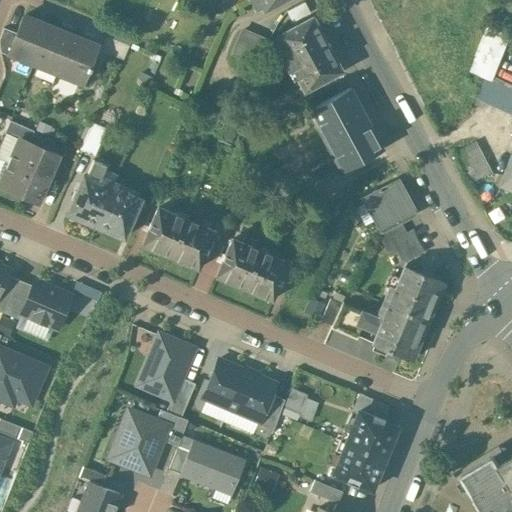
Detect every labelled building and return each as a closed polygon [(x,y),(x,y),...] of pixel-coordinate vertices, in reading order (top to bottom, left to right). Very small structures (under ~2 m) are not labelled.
[(278,0),(250,0),(254,7),(260,4),(262,9),(278,0)] [(307,0),(305,0),(288,6),(292,16),(311,10),(307,0)] [(48,26),(23,16),(16,33),(8,53),(33,63),(48,26)] [(311,16),(288,28),(290,31),(284,33),(284,34),(283,35),(282,38),(282,40),(282,41),(283,42),(284,43),(279,46),(286,59),(282,62),(284,65),(325,43),(311,16)] [(72,36),(48,26),(33,63),(57,73),(72,36)] [(133,35),(111,26),(106,37),(129,45),(133,35)] [(497,77),(511,35),(487,27),(472,68),(497,77)] [(16,33),(3,28),(0,36),(0,50),(0,53),(8,56),(8,53),(16,33)] [(288,28),(274,36),(279,46),(284,43),(283,42),(282,41),(282,40),(282,38),(283,35),(284,34),(284,33),(290,31),(288,28)] [(267,41),(241,30),(232,53),(258,64),(267,41)] [(97,46),(72,36),(57,73),(82,83),(87,70),(88,71),(90,68),(89,67),(97,46)] [(106,37),(100,51),(123,60),(129,45),(106,37)] [(325,43),(284,65),(286,70),(291,68),(303,90),(340,70),(325,43)] [(511,87),(483,77),(475,97),(511,111),(511,87)] [(382,149),(349,87),(312,107),(320,122),(314,125),(331,157),(337,154),(345,169),(382,149)] [(240,98),(220,89),(211,109),(233,118),(240,98)] [(34,131),(10,120),(4,133),(6,134),(18,139),(19,139),(28,143),(34,131)] [(106,129),(91,123),(80,150),(94,155),(106,129)] [(28,143),(19,139),(18,139),(6,134),(0,146),(0,158),(8,162),(47,179),(57,155),(28,143)] [(492,173),(476,141),(456,151),(473,182),(474,182),(480,179),(492,173)] [(92,160),(85,177),(83,176),(67,214),(96,226),(114,182),(100,176),(105,165),(92,160)] [(47,179),(8,162),(0,181),(0,187),(37,203),(47,179)] [(511,162),(503,184),(511,187),(511,162)] [(398,178),(363,197),(368,207),(357,213),(364,225),(375,219),(381,232),(381,231),(400,221),(416,212),(398,178)] [(480,179),(474,182),(478,189),(484,186),(480,179)] [(139,200),(116,191),(118,184),(114,182),(96,226),(123,238),(139,200)] [(181,216),(158,207),(142,246),(170,257),(188,214),(183,211),(181,216)] [(214,230),(190,220),(192,216),(188,214),(170,257),(198,269),(214,230)] [(413,228),(405,232),(400,221),(381,231),(381,232),(378,234),(390,255),(397,252),(401,259),(406,261),(425,251),(413,228)] [(259,249),(231,238),(215,276),(243,288),(259,249)] [(288,262),(259,249),(243,288),(272,300),(288,262)] [(8,269),(0,265),(0,288),(6,275),(8,269)] [(442,284),(403,268),(394,288),(389,286),(383,302),(427,321),(442,284)] [(0,288),(0,310),(3,312),(17,279),(6,275),(0,288)] [(17,279),(3,312),(19,319),(21,313),(33,286),(17,279)] [(70,295),(35,280),(33,286),(21,313),(56,328),(58,325),(58,324),(62,323),(65,316),(63,312),(70,295)] [(345,296),(334,292),(331,299),(341,303),(342,302),(342,303),(345,296)] [(327,306),(310,298),(304,313),(321,320),(327,306)] [(331,299),(330,298),(327,306),(321,320),(331,325),(341,303),(331,299)] [(427,321),(383,302),(376,319),(375,320),(380,322),(375,334),(371,344),(384,349),(383,350),(388,352),(388,351),(400,356),(410,360),(427,321)] [(366,313),(342,303),(332,325),(357,336),(360,328),(366,315),(366,313)] [(376,319),(366,315),(360,328),(375,334),(380,322),(375,320),(376,319)] [(51,331),(40,327),(35,341),(45,345),(51,331)] [(174,399),(178,401),(187,378),(199,346),(160,331),(139,385),(174,399)] [(51,364),(0,343),(0,397),(17,404),(18,400),(35,406),(51,364)] [(400,356),(388,351),(388,352),(386,357),(398,362),(400,356)] [(248,367),(220,355),(203,397),(231,408),(248,367)] [(248,367),(231,408),(261,421),(273,391),(278,379),(248,367)] [(178,401),(174,399),(169,413),(182,418),(197,382),(187,378),(178,401)] [(299,418),(301,413),(314,418),(321,397),(292,387),(283,412),(299,418)] [(287,397),(273,391),(261,421),(258,427),(272,433),(287,397)] [(156,420),(128,409),(109,458),(149,473),(162,440),(168,425),(156,420)] [(169,413),(160,409),(156,420),(168,425),(162,440),(177,446),(187,420),(182,418),(169,413)] [(345,445),(383,460),(396,427),(384,422),(384,420),(371,415),(371,417),(358,412),(345,445)] [(0,416),(0,429),(30,441),(34,430),(0,416)] [(0,472),(13,439),(0,433),(0,472)] [(245,457),(193,436),(179,472),(232,492),(245,457)] [(383,460),(345,445),(333,474),(345,478),(344,480),(358,486),(359,484),(372,489),(383,460)] [(511,511),(511,457),(508,460),(503,450),(462,475),(484,511),(511,511)] [(105,475),(83,466),(79,477),(90,482),(101,486),(105,475)] [(261,468),(254,484),(268,489),(274,473),(261,468)] [(341,491),(314,480),(310,492),(337,503),(341,491)] [(101,486),(90,482),(77,511),(112,511),(120,494),(101,486)]
